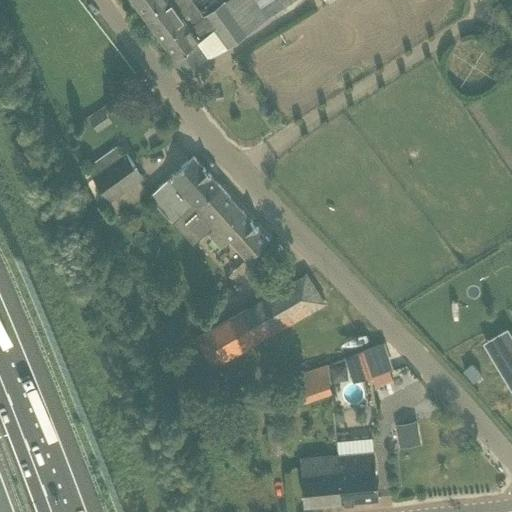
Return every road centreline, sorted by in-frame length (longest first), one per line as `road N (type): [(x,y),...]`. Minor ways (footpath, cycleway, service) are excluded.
road 1 (unclassified): [(511,465),(455,392),(174,100),(98,0)]
road 2 (motorway): [(51,511),(0,377)]
